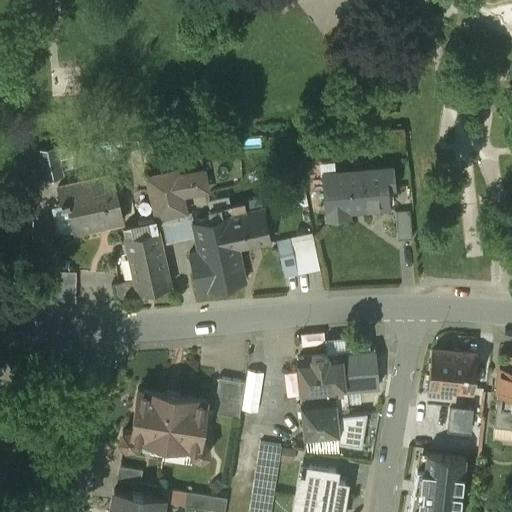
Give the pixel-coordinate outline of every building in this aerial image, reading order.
[(57,146),(39,150),(45,179),(63,175),(57,146)] [(393,167),(333,172),(334,189),(326,190),(328,210),(328,217),(349,215),(348,209),(389,205),(387,186),(394,186),(393,167)] [(203,172),(147,181),(156,219),(156,220),(169,217),(175,241),(185,239),(179,215),(187,213),(182,194),(207,189),(203,172)] [(113,173),(58,185),(63,206),(77,203),(83,230),(124,221),(113,173)] [(244,202),(210,210),(212,218),(194,222),(197,236),(200,250),(190,252),(199,291),(245,281),(238,247),(271,240),(264,207),(247,211),(244,202)] [(410,209),(395,211),(398,239),(412,238),(410,209)] [(187,213),(179,215),(185,239),(197,236),(194,222),(192,212),(187,213)] [(169,217),(156,220),(159,230),(162,244),(175,241),(169,217)] [(156,219),(123,227),(138,292),(171,285),(162,244),(159,230),(156,220),(156,219)] [(315,228),(280,236),(289,274),(324,265),(315,228)] [(58,241),(44,242),(46,260),(60,259),(58,241)] [(79,295),(80,268),(49,268),(48,295),(79,295)] [(478,352),(432,348),(428,386),(470,390),(474,390),(474,389),(478,352)] [(376,349),(342,352),(346,388),(347,388),(379,385),(376,349)] [(342,352),(298,357),(302,393),(301,393),(302,403),(335,399),(336,401),(349,400),(347,388),(346,388),(342,352)] [(511,355),(511,368),(500,367),(495,425),(511,426),(511,355)] [(245,380),(219,376),(214,412),(240,416),(245,380)] [(167,390),(166,392),(138,388),(132,428),(123,430),(120,439),(126,447),(136,446),(139,437),(191,446),(193,454),(202,458),(210,452),(209,443),(201,439),(207,399),(179,394),(180,392),(167,390)] [(485,390),(474,389),(474,390),(470,390),(468,409),(472,410),(471,414),(482,415),(485,390)] [(335,399),(302,403),(305,438),(339,435),(336,401),(335,399)] [(468,409),(439,407),(436,437),(447,438),(459,439),(469,440),(471,414),(472,410),(468,409)] [(15,415),(0,408),(0,449),(12,420),(15,415)] [(28,427),(12,420),(0,449),(0,488),(26,499),(33,485),(34,486),(47,456),(45,456),(51,441),(27,431),(28,427)] [(251,511),(273,511),(286,442),(265,438),(251,511)] [(459,439),(447,438),(446,448),(458,449),(459,439)] [(338,476),(339,466),(305,460),(304,469),(299,468),(291,511),(340,511),(346,477),(338,476)] [(143,468),(119,465),(117,479),(141,483),(143,468)] [(160,511),(163,496),(115,489),(115,490),(111,511),(160,511)] [(227,496),(186,490),(184,504),(225,511),(227,496)]
